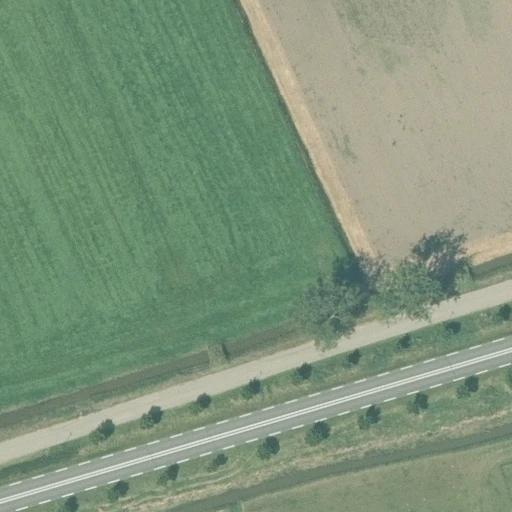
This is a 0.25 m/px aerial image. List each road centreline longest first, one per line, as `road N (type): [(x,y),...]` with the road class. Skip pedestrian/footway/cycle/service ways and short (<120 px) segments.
road 1 (unclassified): [(0,452),(511,289)]
road 2 (primary): [(0,500),(511,348)]
